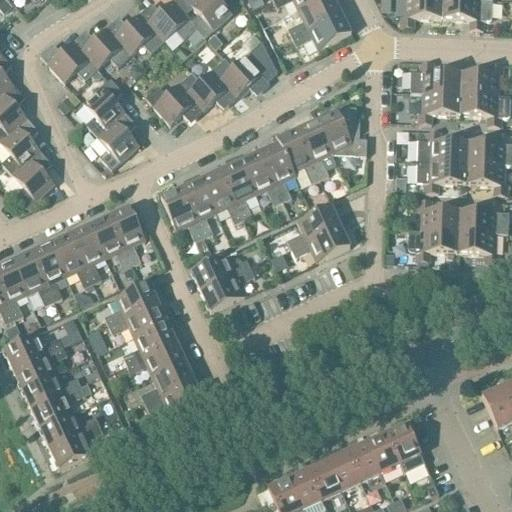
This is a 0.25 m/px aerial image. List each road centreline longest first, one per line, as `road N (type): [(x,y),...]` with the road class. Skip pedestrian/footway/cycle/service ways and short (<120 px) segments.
road 1 (residential): [(248,346),(376,278),(371,125),(378,49)]
road 2 (tertiary): [(92,511),(416,360)]
road 3 (residential): [(378,49),(243,129),(128,182)]
road 4 (residential): [(87,203),(27,67),(32,48),(106,0)]
road 5 (residential): [(226,392),(128,182)]
road 6 (residential): [(416,360),(487,511)]
road 7 (residential): [(511,57),(378,49)]
